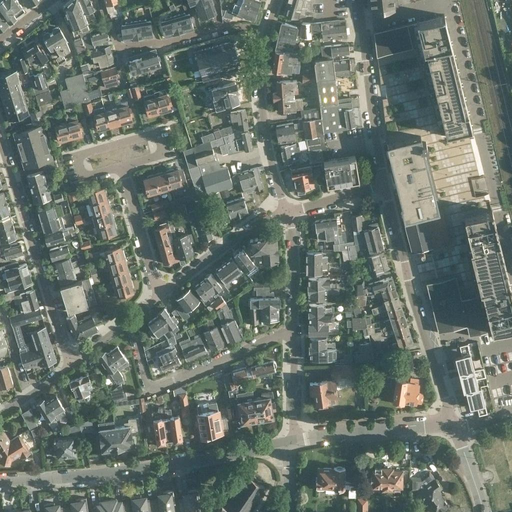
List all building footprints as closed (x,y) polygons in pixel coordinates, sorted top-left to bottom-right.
[(0,0),(0,8),(9,22),(16,17),(11,10),(9,12),(6,8),(8,7),(3,0),(0,0)] [(3,0),(8,7),(6,8),(9,12),(11,10),(16,17),(25,11),(16,0),(3,0)] [(80,25),(70,0),(63,6),(71,28),(80,25)] [(94,48),(89,27),(87,22),(88,22),(78,0),(69,0),(70,0),(80,25),(82,24),(83,29),(83,30),(84,35),(81,36),(85,51),(94,48)] [(78,0),(88,22),(87,22),(89,28),(98,24),(93,11),(95,10),(90,0),(78,0)] [(105,0),(109,11),(115,9),(113,2),(119,0),(118,0),(105,0)] [(188,0),(191,7),(194,5),(200,20),(206,17),(207,18),(211,16),(211,15),(217,13),(214,4),(212,0),(188,0)] [(241,5),(257,10),(261,0),(259,0),(242,0),(241,4),(241,5)] [(310,14),(314,14),(314,11),(313,11),(312,0),(288,0),(287,3),(309,10),(310,14)] [(369,0),(371,11),(387,9),(387,5),(395,4),(394,0),(369,0)] [(257,10),(241,5),(236,3),(233,12),(233,13),(234,13),(237,14),(237,15),(253,20),(257,10)] [(305,15),(310,14),(309,10),(287,3),(284,14),(298,18),(299,13),(305,15)] [(0,28),(9,22),(0,8),(0,28)] [(449,8),(414,17),(445,138),(480,129),(449,8)] [(185,12),(175,15),(180,34),(194,30),(193,27),(194,27),(192,22),(193,22),(192,17),(191,17),(189,12),(185,13),(185,12)] [(165,19),(160,20),(162,25),(161,26),(163,31),(163,30),(165,36),(165,35),(166,38),(180,34),(175,15),(164,18),(165,19)] [(146,19),(135,20),(139,40),(153,37),(153,35),(152,29),(153,29),(152,24),(151,24),(151,19),(146,20),(146,19)] [(347,37),(346,28),(345,19),(317,22),(310,23),(311,37),(319,36),(321,34),(323,34),(323,39),(347,37)] [(125,23),(121,24),(121,29),(122,34),(123,39),(124,39),(124,42),(139,40),(135,20),(125,22),(125,23)] [(282,22),(279,33),(295,36),(298,27),(296,26),(282,22)] [(300,37),(307,37),(311,37),(310,23),(310,22),(301,22),(300,37)] [(51,33),(63,53),(70,50),(67,41),(59,28),(58,28),(57,27),(56,27),(53,29),(52,30),(53,31),(51,33)] [(409,27),(376,34),(381,59),(417,51),(409,27)] [(85,51),(81,36),(75,38),(72,29),(69,30),(77,53),(85,51)] [(102,42),(109,40),(106,30),(91,34),(95,48),(103,46),(102,42)] [(63,53),(51,33),(49,34),(48,32),(47,32),(44,34),(43,36),(44,37),(43,37),(51,51),(56,48),(60,55),(63,54),(63,53)] [(295,36),(279,33),(275,48),(292,50),(293,46),(295,46),(297,45),(298,38),(297,37),(295,36)] [(320,46),(319,36),(311,37),(312,41),(313,47),(320,46)] [(230,40),(194,50),(203,81),(239,71),(237,64),(240,63),(238,56),(243,56),(241,50),(237,52),(235,46),(232,47),(230,40)] [(39,64),(47,59),(43,51),(42,52),(36,42),(22,51),(28,61),(32,58),(34,62),(36,60),(39,64)] [(349,53),(348,43),(322,46),(320,46),(313,47),(319,46),(320,52),(322,51),(323,56),(349,53)] [(101,66),(106,64),(114,62),(110,46),(90,51),(93,60),(99,59),(101,66)] [(156,48),(142,52),(147,71),(157,68),(157,67),(161,65),(160,60),(161,60),(159,55),(158,56),(157,50),(156,51),(156,48)] [(299,73),(300,64),(301,61),(297,61),(298,57),(295,57),(296,53),(275,50),(272,70),(296,73),(299,73)] [(142,52),(128,56),(128,59),(129,64),(130,69),(131,69),(132,74),(137,73),(137,74),(147,71),(142,52)] [(63,54),(60,55),(56,59),(59,64),(66,59),(63,54)] [(23,57),(17,59),(21,73),(28,71),(23,57)] [(317,82),(336,80),(336,76),(351,74),(349,58),(334,60),(333,57),(314,59),(317,82)] [(83,75),(92,73),(89,62),(80,65),(82,73),(83,75)] [(92,73),(83,75),(85,81),(90,80),(92,81),(99,79),(100,77),(102,76),(106,87),(116,84),(115,81),(119,80),(118,77),(119,77),(116,67),(104,71),(103,69),(92,73)] [(0,94),(1,96),(22,89),(16,71),(0,75),(0,94)] [(34,90),(47,85),(43,72),(30,76),(34,90)] [(70,107),(81,103),(91,100),(85,81),(83,75),(82,73),(65,78),(68,88),(60,91),(65,108),(70,107)] [(303,82),(315,82),(315,73),(303,74),(303,82)] [(297,88),(297,79),(277,81),(277,82),(274,82),(273,83),(273,87),(275,89),(277,89),(277,91),(281,91),(281,100),(288,99),(287,95),(294,94),(298,93),(298,87),(297,88)] [(336,80),(317,82),(318,91),(320,105),(351,100),(350,96),(341,98),(340,89),(337,90),(336,80)] [(238,91),(235,81),(213,88),(212,89),(211,85),(204,87),(206,93),(209,92),(210,96),(212,96),(216,110),(225,107),(224,105),(240,100),(237,91),(238,91)] [(180,94),(181,94),(190,91),(188,84),(179,87),(180,94)] [(34,90),(41,110),(42,115),(54,111),(51,102),(52,101),(47,85),(34,90)] [(136,100),(142,98),(138,85),(132,87),(136,100)] [(136,100),(132,87),(127,89),(131,102),(136,101),(136,100)] [(91,99),(102,95),(100,88),(89,91),(91,99)] [(154,92),(155,93),(160,113),(168,111),(167,110),(171,109),(170,105),(172,105),(169,96),(168,97),(165,88),(154,92)] [(29,114),(22,89),(1,96),(8,120),(29,114)] [(182,100),(198,96),(196,89),(190,91),(181,94),(180,94),(182,100)] [(279,110),(301,109),(303,109),(302,98),(288,99),(281,100),(281,91),(277,91),(273,91),(274,100),(278,100),(279,110)] [(153,115),(160,113),(155,93),(143,96),(145,103),(144,104),(146,112),(148,112),(149,115),(153,114),(153,115)] [(324,132),(348,128),(348,127),(356,125),(352,100),(351,100),(320,105),(320,107),(324,132)] [(92,102),(83,104),(86,115),(94,112),(92,102)] [(117,107),(121,123),(122,124),(129,122),(128,121),(133,120),(132,116),(133,116),(131,107),(129,108),(128,104),(117,107)] [(117,124),(121,123),(117,107),(105,111),(110,128),(117,126),(117,124)] [(324,136),(324,132),(320,107),(313,108),(303,109),(301,109),(302,119),(304,129),(305,133),(306,139),(320,136),(321,143),(323,159),(324,160),(328,160),(324,136)] [(217,139),(248,128),(248,127),(245,109),(231,111),(233,124),(220,129),(220,128),(215,130),(217,138),(217,139)] [(41,110),(29,114),(33,125),(44,122),(42,115),(41,110)] [(103,130),(110,128),(105,111),(94,114),(95,118),(93,118),(96,127),(97,126),(98,130),(102,129),(103,130)] [(188,134),(193,133),(207,129),(203,115),(184,121),(188,134)] [(66,122),(71,140),(78,137),(78,136),(82,135),(81,131),(82,131),(80,122),(78,123),(77,119),(66,122)] [(304,129),(302,119),(299,119),(300,123),(293,124),(293,122),(277,125),(278,134),(304,129)] [(71,140),(66,122),(55,126),(56,129),(54,130),(57,138),(58,138),(59,141),(63,140),(64,142),(71,140)] [(25,168),(40,163),(53,159),(42,125),(14,134),(25,168)] [(217,139),(217,138),(196,146),(192,147),(183,150),(188,169),(189,168),(198,198),(199,197),(204,195),(207,194),(201,175),(219,169),(212,146),(220,143),(221,145),(224,154),(229,152),(238,150),(244,149),(245,150),(253,148),(249,131),(248,128),(217,139)] [(304,129),(278,134),(280,142),(296,139),(295,135),(305,133),(304,129)] [(387,140),(389,148),(409,243),(449,233),(444,212),(441,212),(425,147),(430,145),(429,139),(423,140),(421,132),(387,140)] [(321,143),(307,145),(310,162),(317,161),(324,160),(321,143)] [(298,154),(301,153),(299,146),(296,147),(296,144),(289,145),(289,144),(280,146),(284,163),(292,161),(292,160),(299,159),(298,154)] [(317,161),(318,168),(325,166),(328,184),(359,179),(355,156),(328,160),(324,160),(317,161)] [(55,167),(53,159),(40,163),(43,171),(55,167)] [(311,169),(318,168),(317,161),(310,162),(310,166),(291,169),(293,178),(294,177),(296,189),(297,189),(298,194),(305,192),(305,187),(314,186),(311,169)] [(263,165),(258,167),(248,170),(254,189),(264,186),(259,170),(264,168),(263,165)] [(208,194),(213,192),(218,190),(234,185),(231,177),(228,167),(219,169),(201,175),(207,194),(208,194)] [(184,171),(178,173),(177,169),(174,170),(173,169),(166,171),(167,173),(171,188),(172,191),(188,186),(184,171)] [(231,177),(234,185),(239,183),(238,180),(240,179),(244,192),(254,189),(248,170),(235,174),(231,177)] [(31,189),(47,184),(43,171),(27,176),(31,189)] [(63,180),(61,172),(52,174),(54,182),(63,180)] [(162,172),(154,174),(159,192),(171,188),(167,173),(162,174),(162,172)] [(159,192),(154,174),(147,177),(147,178),(143,179),(144,182),(143,183),(145,192),(147,191),(148,195),(159,192)] [(51,197),(47,184),(31,189),(35,202),(51,197)] [(91,203),(108,198),(106,191),(104,191),(103,187),(99,188),(99,187),(91,189),(91,191),(88,192),(91,203)] [(218,190),(213,192),(217,204),(219,204),(221,207),(214,209),(219,224),(229,221),(218,190)] [(75,192),(68,194),(70,202),(77,200),(75,192)] [(56,202),(67,199),(66,195),(62,196),(62,193),(54,196),(56,202)] [(174,199),(175,200),(177,207),(177,206),(185,204),(188,202),(186,196),(174,199)] [(243,197),(227,202),(232,218),(248,212),(243,197)] [(110,206),(108,198),(91,203),(94,215),(110,210),(108,206),(110,206)] [(164,207),(162,201),(151,204),(153,211),(164,207)] [(0,216),(10,213),(7,204),(0,206),(0,216)] [(185,204),(177,206),(183,222),(190,220),(187,213),(185,204)] [(41,222),(57,216),(56,211),(59,210),(58,205),(37,211),(41,222)] [(203,208),(187,213),(190,220),(192,226),(194,226),(194,227),(208,223),(203,208)] [(511,266),(499,208),(469,215),(485,288),(495,329),(511,324),(511,266)] [(166,216),(164,209),(154,212),(155,219),(166,216)] [(110,210),(94,215),(97,226),(114,221),(112,214),(111,214),(110,210)] [(353,229),(362,228),(361,214),(352,215),(353,229)] [(59,222),(57,216),(41,222),(44,232),(45,232),(46,234),(66,228),(63,221),(59,222)] [(6,231),(14,228),(11,217),(0,220),(0,230),(5,229),(6,231)] [(336,217),(315,220),(315,222),(313,222),(312,224),(312,228),(314,229),(316,229),(318,239),(334,237),(335,243),(334,243),(334,244),(333,244),(334,250),(342,250),(347,250),(350,260),(351,260),(357,258),(356,250),(355,244),(355,241),(344,242),(344,240),(342,240),(340,227),(337,227),(336,217)] [(114,221),(97,226),(101,238),(104,237),(105,238),(113,236),(112,234),(116,233),(115,229),(117,228),(114,221)] [(354,233),(355,241),(355,244),(366,241),(381,237),(377,222),(369,224),(370,229),(354,233)] [(159,247),(172,243),(172,242),(169,243),(167,234),(171,233),(169,223),(157,226),(157,229),(154,230),(159,247)] [(213,238),(208,223),(194,227),(197,237),(201,235),(203,241),(213,238)] [(74,226),(69,228),(66,229),(66,228),(46,234),(46,235),(45,235),(48,245),(65,240),(63,235),(73,232),(75,240),(78,239),(74,226)] [(190,245),(194,244),(189,227),(185,228),(187,235),(176,238),(174,231),(171,232),(179,259),(178,259),(180,265),(185,263),(183,257),(193,254),(190,245)] [(0,242),(17,237),(14,228),(6,231),(5,229),(0,230),(0,242)] [(250,239),(250,241),(247,241),(248,247),(243,249),(249,256),(252,254),(255,254),(255,252),(261,252),(261,250),(269,249),(268,236),(267,236),(266,232),(260,233),(260,237),(250,239)] [(269,236),(268,236),(269,249),(261,250),(261,252),(255,252),(255,254),(252,254),(249,256),(253,261),(255,261),(261,261),(262,262),(278,261),(277,240),(276,240),(275,235),(269,236)] [(366,241),(355,244),(356,250),(368,247),(369,251),(370,251),(371,255),(382,252),(380,248),(384,248),(381,237),(366,241)] [(79,244),(81,250),(91,248),(89,241),(79,244)] [(172,243),(159,247),(163,263),(167,262),(168,264),(177,262),(175,255),(173,255),(172,250),(174,250),(172,243)] [(0,260),(4,260),(23,254),(20,245),(4,249),(5,254),(0,256),(0,260)] [(70,256),(69,253),(67,245),(50,250),(53,261),(70,256)] [(107,262),(125,257),(123,250),(121,250),(120,246),(116,247),(116,246),(108,248),(108,250),(104,251),(107,262)] [(253,261),(249,256),(243,249),(233,256),(251,279),(259,272),(259,271),(257,268),(253,261)] [(342,250),(342,251),(343,260),(350,259),(350,260),(347,250),(342,250)] [(306,262),(327,262),(327,256),(322,256),(322,252),(306,252),(306,262)] [(382,252),(371,255),(371,256),(365,258),(370,276),(383,273),(382,269),(389,267),(385,252),(382,252)] [(127,264),(125,257),(107,262),(111,274),(127,269),(125,265),(127,264)] [(56,273),(78,266),(76,261),(71,262),(70,258),(53,263),(56,273)] [(216,269),(225,281),(231,276),(233,278),(237,275),(236,273),(240,270),(231,258),(216,269)] [(330,262),(327,262),(306,262),(306,273),(322,273),(322,269),(330,269),(330,262)] [(8,279),(8,280),(29,273),(26,264),(18,266),(17,263),(4,267),(8,279)] [(80,271),(78,266),(56,273),(59,283),(76,278),(74,273),(80,271)] [(127,269),(111,274),(114,285),(131,280),(129,273),(128,273),(127,269)] [(259,271),(259,272),(262,279),(267,277),(264,269),(259,271)] [(29,273),(8,280),(10,288),(16,286),(16,288),(32,283),(29,273)] [(220,297),(216,291),(221,287),(211,273),(204,278),(205,278),(203,280),(207,286),(207,287),(206,288),(207,289),(205,290),(210,296),(211,294),(215,300),(207,306),(211,312),(216,309),(220,306),(225,302),(221,296),(220,297)] [(457,275),(429,281),(440,330),(466,324),(469,335),(495,329),(485,288),(462,294),(457,275)] [(395,286),(392,276),(369,284),(372,293),(376,292),(395,286)] [(86,305),(92,315),(78,321),(74,314),(65,318),(75,338),(78,339),(97,330),(95,325),(103,322),(96,302),(89,277),(60,286),(69,311),(86,305)] [(329,278),(308,278),(308,289),(340,288),(344,288),(344,283),(329,283),(329,278)] [(354,297),(367,294),(364,279),(354,281),(354,291),(354,293),(354,297)] [(114,285),(116,292),(113,293),(114,297),(118,296),(121,295),(122,297),(130,294),(129,293),(133,292),(132,288),(134,288),(131,280),(114,285)] [(207,286),(203,280),(195,286),(202,295),(200,297),(206,305),(211,301),(208,297),(210,296),(205,290),(207,289),(206,288),(207,287),(207,286)] [(271,282),(264,282),(254,283),(254,290),(257,290),(257,297),(250,297),(250,306),(257,306),(261,305),(278,305),(280,305),(279,297),(274,297),(274,291),(271,292),(271,282)] [(395,286),(376,292),(376,294),(378,294),(379,297),(383,295),(385,300),(398,296),(395,286)] [(340,288),(308,289),(309,300),(327,299),(327,293),(340,293),(340,288)] [(33,289),(19,294),(15,295),(14,291),(2,295),(4,301),(13,298),(15,302),(17,302),(21,312),(39,306),(33,289)] [(175,308),(180,313),(184,320),(190,315),(186,310),(198,301),(189,289),(176,300),(179,305),(175,308)] [(104,300),(101,291),(95,293),(98,302),(104,300)] [(352,297),(352,300),(352,308),(366,305),(367,294),(355,297),(352,297)] [(398,296),(385,300),(386,304),(372,309),(374,313),(381,311),(401,305),(398,296)] [(220,306),(234,339),(241,336),(234,319),(237,318),(233,308),(229,309),(225,302),(220,306)] [(309,313),(331,312),(334,312),(334,307),(331,307),(331,308),(325,308),(325,304),(309,304),(309,313)] [(270,319),(278,319),(278,305),(261,305),(261,319),(261,323),(270,323),(270,319)] [(390,318),(404,314),(401,305),(381,311),(382,313),(384,312),(385,315),(389,314),(390,318)] [(228,342),(234,339),(220,306),(216,309),(223,323),(220,324),(228,342)] [(250,324),(258,323),(257,306),(250,306),(249,306),(250,320),(250,324)] [(360,306),(353,308),(355,316),(362,315),(360,306)] [(42,317),(39,307),(9,317),(14,330),(20,329),(18,324),(42,317)] [(164,308),(157,313),(158,315),(174,335),(175,335),(176,334),(174,332),(179,329),(175,324),(178,321),(173,315),(171,317),(164,308)] [(330,321),(334,321),(334,312),(331,312),(309,313),(309,323),(309,324),(319,323),(319,321),(325,322),(330,321)] [(390,318),(386,319),(386,320),(385,321),(387,325),(383,329),(384,331),(385,331),(407,324),(404,314),(390,318)] [(174,335),(158,315),(148,322),(152,328),(148,331),(152,337),(157,334),(158,336),(163,332),(168,339),(174,335)] [(214,327),(213,325),(215,324),(211,315),(205,318),(206,319),(217,347),(224,344),(216,326),(214,327)] [(366,324),(366,318),(365,316),(352,317),(352,320),(352,326),(353,329),(363,329),(364,335),(365,335),(366,342),(370,341),(368,334),(366,324)] [(196,323),(198,328),(199,328),(204,326),(206,331),(203,332),(210,350),(217,347),(206,319),(203,320),(202,320),(196,323)] [(319,323),(309,324),(309,334),(328,334),(328,328),(334,327),(334,321),(330,321),(325,322),(319,321),(319,323)] [(371,323),(366,324),(368,334),(372,333),(375,333),(374,322),(371,323)] [(195,327),(196,329),(198,328),(196,323),(190,327),(190,326),(185,329),(188,334),(192,331),(191,329),(195,327)] [(396,338),(410,333),(407,324),(385,331),(384,331),(375,333),(372,333),(372,336),(376,340),(387,337),(386,336),(393,334),(394,338),(396,338)] [(32,342),(19,346),(20,350),(25,349),(26,351),(34,349),(35,350),(43,348),(51,345),(45,327),(29,332),(32,342)] [(195,338),(190,341),(196,356),(206,352),(199,336),(201,336),(200,333),(194,336),(195,338)] [(392,344),(393,348),(413,342),(410,333),(396,338),(398,342),(392,344)] [(170,338),(168,339),(167,339),(172,347),(177,344),(176,339),(175,335),(174,335),(174,336),(170,338)] [(196,356),(190,341),(188,338),(179,342),(180,345),(187,360),(196,356)] [(334,348),(335,348),(335,343),(327,343),(327,338),(310,338),(310,349),(334,348)] [(355,362),(359,361),(373,358),(370,341),(366,342),(358,344),(360,351),(353,352),(355,362)] [(468,343),(459,345),(461,354),(455,356),(459,373),(474,370),(474,369),(468,343)] [(56,361),(51,345),(43,348),(48,363),(56,361)] [(0,387),(0,388),(7,386),(8,387),(12,386),(13,384),(7,365),(1,366),(0,364),(0,356),(10,353),(7,346),(0,347),(0,387)] [(117,346),(106,353),(116,367),(118,371),(129,363),(117,346)] [(25,349),(20,350),(19,351),(24,365),(38,360),(40,366),(48,363),(43,348),(35,350),(34,349),(26,351),(25,349)] [(163,371),(180,363),(175,354),(177,353),(175,348),(156,356),(163,371)] [(336,359),(335,348),(334,348),(310,349),(310,359),(336,359)] [(122,376),(118,371),(116,367),(106,353),(105,351),(98,356),(117,383),(112,386),(114,389),(119,385),(121,383),(123,382),(122,376)] [(409,351),(399,353),(401,363),(411,361),(409,351)] [(234,382),(235,382),(250,378),(257,376),(275,371),(274,368),(276,366),(275,362),(273,361),(272,361),(272,360),(250,366),(252,374),(248,375),(247,372),(249,371),(248,367),(246,368),(245,367),(231,371),(231,372),(234,382)] [(354,371),(353,363),(330,364),(331,380),(309,383),(311,395),(315,394),(317,403),(318,403),(319,408),(327,407),(326,402),(337,400),(335,388),(341,387),(341,385),(347,385),(347,386),(359,385),(358,370),(354,371)] [(483,367),(474,369),(474,370),(459,373),(463,391),(466,390),(478,387),(478,386),(476,378),(486,376),(483,367)] [(99,388),(106,385),(100,371),(94,374),(99,388)] [(236,388),(235,382),(234,382),(231,372),(224,374),(228,390),(235,388),(236,388)] [(78,401),(89,397),(88,393),(89,393),(88,389),(92,388),(87,374),(69,381),(76,398),(77,398),(78,401)] [(421,401),(422,395),(421,394),(417,393),(419,380),(411,378),(410,382),(397,379),(393,400),(394,401),(394,402),(396,404),(399,405),(402,403),(402,402),(403,402),(403,401),(415,403),(415,402),(419,402),(421,401)] [(119,385),(114,389),(110,392),(114,401),(127,398),(126,393),(124,393),(121,383),(119,385)] [(178,394),(179,394),(187,392),(185,385),(177,388),(178,394)] [(481,386),(478,386),(478,387),(466,390),(470,407),(477,406),(479,415),(487,413),(481,386)] [(187,392),(188,403),(193,402),(197,401),(195,391),(187,392)] [(262,397),(254,399),(257,420),(273,417),(272,411),(276,410),(274,402),(271,403),(270,397),(273,396),(272,391),(261,393),(262,397)] [(187,392),(179,394),(183,416),(190,414),(190,411),(188,403),(187,392)] [(57,422),(57,420),(60,419),(66,414),(63,410),(64,409),(55,395),(45,401),(57,422)] [(257,420),(254,399),(244,400),(243,396),(237,397),(239,408),(236,409),(237,417),(240,416),(241,423),(257,420)] [(57,422),(45,401),(44,400),(36,404),(46,421),(47,420),(55,432),(61,429),(58,424),(57,422)] [(140,412),(138,400),(132,401),(134,413),(140,412)] [(220,422),(218,409),(216,400),(202,402),(203,411),(197,412),(199,420),(196,421),(197,426),(199,426),(201,435),(204,436),(210,435),(211,433),(221,431),(221,430),(228,429),(226,421),(220,422)] [(72,425),(74,425),(79,423),(77,419),(73,408),(72,405),(65,407),(72,425)] [(152,411),(153,422),(156,441),(157,441),(158,446),(165,445),(165,440),(169,439),(164,406),(158,407),(159,410),(152,411)] [(165,406),(164,406),(169,439),(173,438),(174,444),(182,443),(181,437),(182,437),(179,415),(172,416),(171,409),(166,410),(165,406)] [(31,429),(37,425),(31,408),(22,414),(31,429)] [(133,450),(130,432),(139,431),(138,418),(128,419),(128,422),(124,423),(125,426),(114,427),(116,437),(117,448),(125,447),(126,451),(133,450)] [(92,419),(80,424),(81,432),(93,430),(92,419)] [(31,430),(35,439),(35,441),(42,438),(38,427),(31,430)] [(117,448),(116,437),(114,427),(99,429),(102,454),(109,453),(109,449),(117,448)] [(17,435),(7,442),(0,446),(0,453),(1,456),(1,458),(9,461),(10,458),(20,452),(22,455),(29,450),(36,446),(35,441),(35,439),(29,442),(25,444),(23,441),(22,442),(17,435)] [(75,443),(78,442),(77,437),(53,439),(54,449),(56,449),(56,456),(65,456),(65,458),(76,457),(75,443)] [(334,492),(334,488),(349,488),(349,497),(354,497),(355,481),(344,481),(345,467),(342,467),(341,466),(337,465),(336,467),(334,467),(334,468),(317,467),(317,477),(316,477),(316,479),(315,480),(315,484),(316,485),(316,487),(326,487),(326,492),(334,492)] [(392,470),(392,469),(391,467),(385,467),(383,468),(383,469),(373,469),(373,474),(370,474),(370,476),(369,478),(370,478),(370,481),(373,481),(373,485),(382,485),(382,491),(392,491),(392,485),(401,486),(402,470),(392,470)] [(436,479),(429,471),(421,477),(410,477),(410,491),(420,491),(426,498),(422,501),(428,508),(431,506),(435,511),(439,511),(440,511),(443,511),(447,509),(446,507),(449,505),(438,489),(442,487),(436,479)] [(246,511),(264,487),(260,484),(262,481),(254,476),(252,478),(248,475),(226,506),(222,503),(215,511),(246,511)] [(198,511),(197,503),(200,503),(198,489),(188,491),(189,495),(184,496),(185,500),(178,501),(179,511),(198,511)] [(153,501),(154,511),(173,511),(172,504),(175,503),(173,490),(163,491),(163,495),(159,497),(159,500),(153,501)] [(154,511),(153,501),(146,502),(145,499),(141,499),(140,495),(130,496),(132,510),(135,510),(135,511),(154,511)] [(367,511),(368,498),(357,497),(356,511),(367,511)] [(72,508),(66,509),(66,511),(85,511),(86,511),(88,511),(86,498),(76,499),(76,503),(72,505),(72,508)] [(116,499),(108,500),(110,511),(129,511),(128,505),(122,506),(121,503),(116,503),(116,499)] [(110,511),(108,500),(101,501),(102,505),(97,507),(98,510),(91,511),(110,511)] [(66,511),(66,509),(59,510),(59,507),(54,506),(53,503),(43,504),(44,511),(66,511)]
